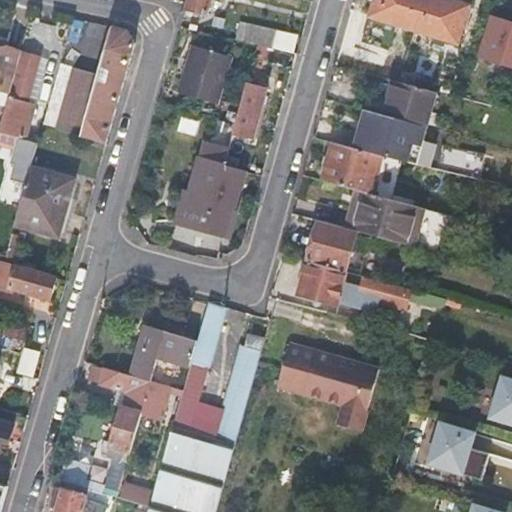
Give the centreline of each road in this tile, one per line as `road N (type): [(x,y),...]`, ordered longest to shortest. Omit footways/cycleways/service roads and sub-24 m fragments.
road 1 (residential): [(96,245),(252,284),(334,0)]
road 2 (residential): [(84,0),(157,18),(96,245)]
road 3 (residential): [(96,245),(20,511)]
